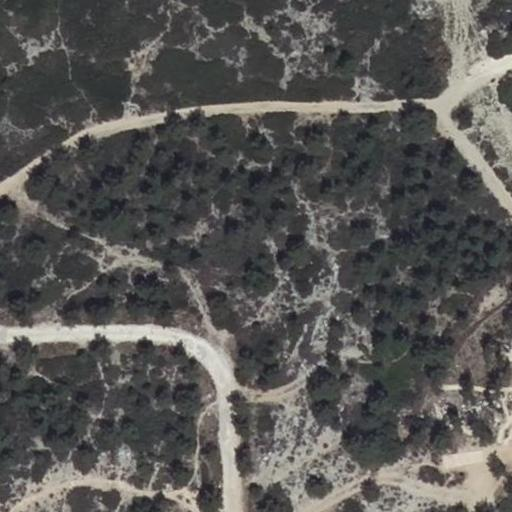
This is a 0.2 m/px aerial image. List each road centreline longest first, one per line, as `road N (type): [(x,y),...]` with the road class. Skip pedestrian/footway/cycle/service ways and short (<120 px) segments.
road 1 (track): [(0,186),(88,133),(177,112),(443,102)]
road 2 (track): [(0,332),(166,323),(205,348),(220,371),(237,511)]
road 3 (track): [(511,202),(451,131),(443,102)]
